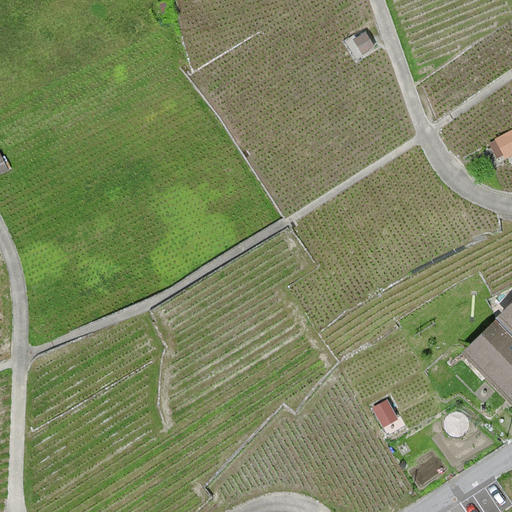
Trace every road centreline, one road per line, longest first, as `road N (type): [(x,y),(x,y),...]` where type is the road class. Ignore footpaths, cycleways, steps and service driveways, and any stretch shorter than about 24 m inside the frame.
road 1 (track): [(12,511),(19,288),(0,228)]
road 2 (track): [(511,204),(452,180),(383,0)]
